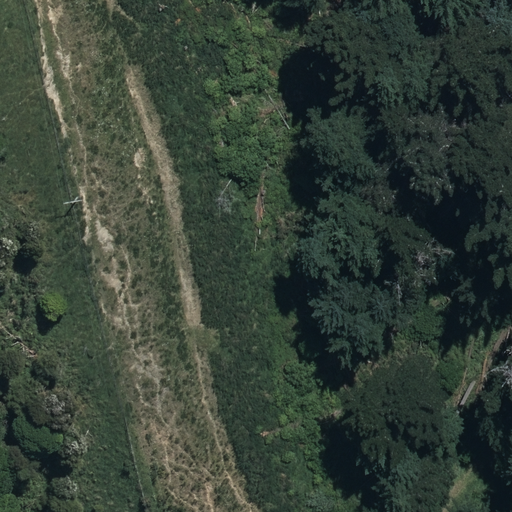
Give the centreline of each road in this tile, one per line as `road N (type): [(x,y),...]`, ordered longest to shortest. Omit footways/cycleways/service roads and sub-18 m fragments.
road 1 (track): [(233,511),(109,0)]
road 2 (track): [(511,392),(449,511)]
